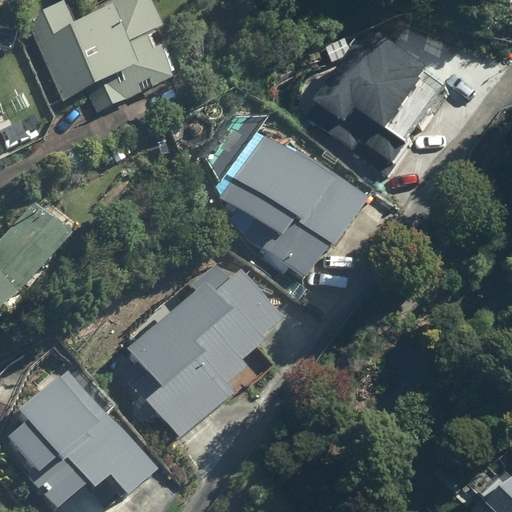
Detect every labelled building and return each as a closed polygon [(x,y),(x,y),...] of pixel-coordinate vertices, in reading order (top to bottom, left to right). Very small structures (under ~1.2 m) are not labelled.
[(62,109),(88,97),(97,119),(173,86),(160,57),(154,60),(147,45),(162,39),(144,0),(138,0),(103,15),(106,22),(75,36),(64,11),(37,22),(39,26),(28,30),(62,109)] [(434,77),(386,41),(374,57),(363,49),(309,121),(358,156),(366,146),(397,169),(454,94),(433,78),(434,77)] [(213,123),(196,114),(172,123),(173,143),(192,153),(212,144),(213,123)] [(263,138),(216,202),(251,227),(240,241),(301,286),(327,251),(331,254),(366,206),(296,154),(292,159),(263,138)] [(0,313),(17,301),(71,239),(33,206),(0,244),(0,313)] [(203,289),(122,355),(134,369),(122,379),(177,446),(233,400),(226,391),(245,375),(239,368),(263,348),(260,344),(278,328),(239,280),(213,301),(203,289)] [(22,375),(5,368),(0,379),(0,402),(9,406),(22,375)] [(107,484),(125,505),(155,479),(63,372),(14,415),(25,428),(7,444),(33,474),(25,481),(52,511),(59,511),(86,489),(92,496),(107,484)] [(511,511),(511,495),(495,511),(511,511)]
